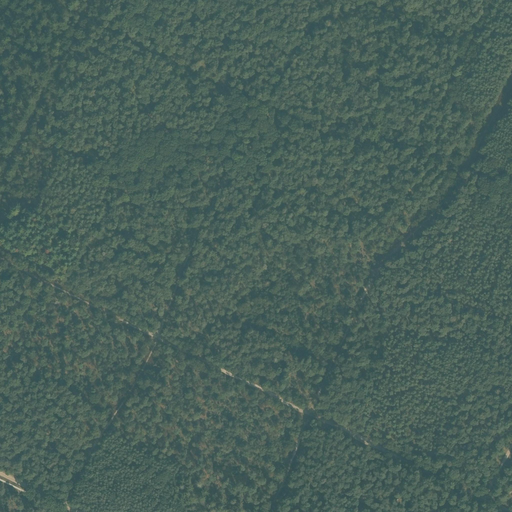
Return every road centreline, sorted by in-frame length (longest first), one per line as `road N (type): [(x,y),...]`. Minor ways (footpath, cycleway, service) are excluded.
road 1 (track): [(0,261),(461,491)]
road 2 (track): [(375,276),(266,511)]
road 3 (track): [(462,170),(375,276)]
road 4 (track): [(27,131),(83,18)]
